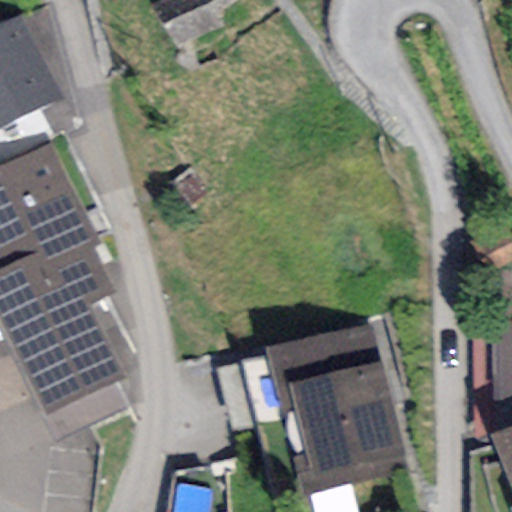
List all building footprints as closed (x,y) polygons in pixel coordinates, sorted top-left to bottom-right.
[(172,0),(153,10),(174,55),(221,31),(217,21),(243,0),(172,0)] [(19,14),(0,23),(0,130),(62,99),(19,14)] [(48,143),(0,166),(0,336),(43,421),(126,380),(90,307),(114,295),(92,252),(101,248),(48,143)] [(511,231),(509,224),(471,240),(487,277),(511,265),(511,231)] [(503,375),(511,374),(511,321),(499,322),(503,375)] [(371,325),(265,351),(301,497),(407,471),(371,325)] [(511,429),(488,438),(511,504),(511,429)]
